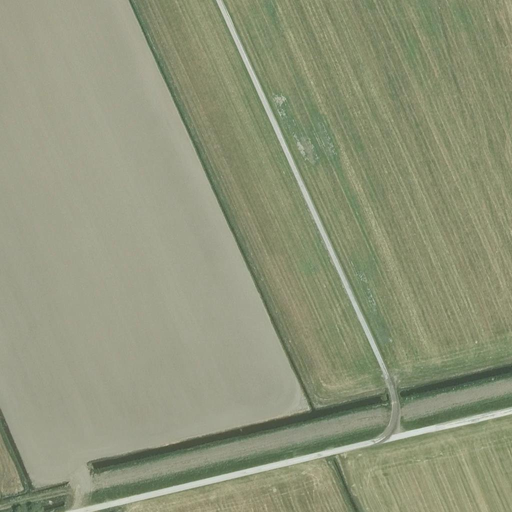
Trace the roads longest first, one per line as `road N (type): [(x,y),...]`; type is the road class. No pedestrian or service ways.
road 1 (track): [(389,438),(396,397),(390,378),(219,0)]
road 2 (track): [(80,511),(511,410)]
